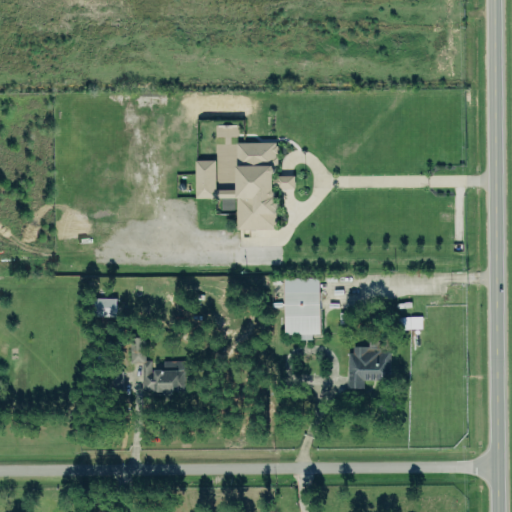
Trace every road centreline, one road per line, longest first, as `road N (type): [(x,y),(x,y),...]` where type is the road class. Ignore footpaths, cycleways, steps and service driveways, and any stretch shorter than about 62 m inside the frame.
road 1 (tertiary): [(496,0),(496,511)]
road 2 (residential): [(0,461),(496,458)]
